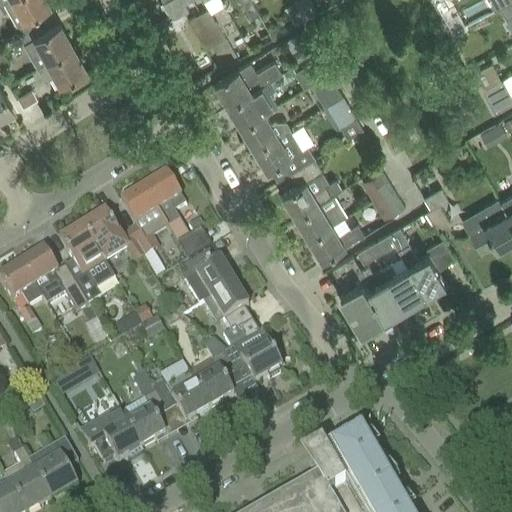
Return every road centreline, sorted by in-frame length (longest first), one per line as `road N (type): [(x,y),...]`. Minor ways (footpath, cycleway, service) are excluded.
road 1 (residential): [(373,378),(287,289),(192,129)]
road 2 (residential): [(147,511),(373,378)]
road 3 (residential): [(34,222),(192,129)]
road 4 (residential): [(154,65),(0,162)]
road 5 (residential): [(373,378),(490,511)]
road 6 (residential): [(373,378),(511,299)]
